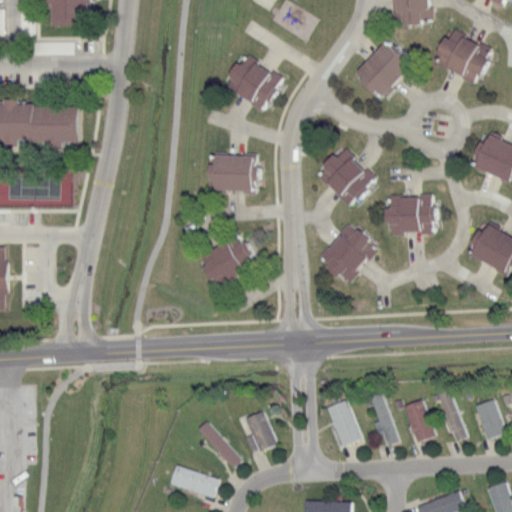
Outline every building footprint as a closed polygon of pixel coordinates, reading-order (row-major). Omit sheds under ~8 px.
[(54,0),(93,0),(93,25),(54,25),(54,0)] [(394,27),(392,0),(436,0),(437,26),(394,27)] [(493,0),(511,0),(511,2),(509,8),(493,0)] [(434,62),(453,25),(499,49),(480,86),(434,62)] [(358,74),(394,38),(420,65),(384,101),(358,74)] [(224,83),(245,49),(290,77),(269,111),(224,83)] [(0,103),(0,140),(84,140),(84,103),(0,103)] [(511,180),(473,163),(490,127),(511,137),(511,180)] [(353,207),(381,177),(345,143),(317,173),(353,207)] [(214,151),(212,192),(262,194),(264,152),(214,151)] [(389,194),(390,234),(440,232),(439,193),(389,194)] [(511,275),(469,252),(488,217),(511,230),(511,275)] [(318,260),(351,220),(382,246),(349,286),(318,260)] [(200,258),(243,231),(265,266),(222,293),(200,258)] [(0,245),(0,308),(7,308),(7,292),(11,292),(11,275),(11,257),(8,257),(8,245),(0,245)] [(440,392),(450,387),(470,435),(460,439),(440,392)] [(511,390),(501,394),(504,404),(511,401),(511,390)] [(375,395),(385,391),(403,441),(391,445),(385,430),(376,433),(373,423),(384,419),(375,395)] [(479,404),(497,397),(510,432),(491,439),(479,404)] [(330,406),(349,398),(364,438),(345,445),(330,406)] [(407,405),(425,398),(440,434),(421,442),(407,405)] [(250,415),(266,409),(280,444),(255,454),(248,436),(256,433),(250,415)] [(202,427),(210,420),(245,458),(237,466),(202,427)] [(173,481),(180,463),(222,477),(215,496),(173,481)] [(499,511),(490,486),(508,480),(511,491),(511,511),(499,511)] [(420,505),(422,511),(453,511),(467,507),(461,490),(420,505)] [(309,499),(308,511),(355,511),(355,500),(309,499)]
